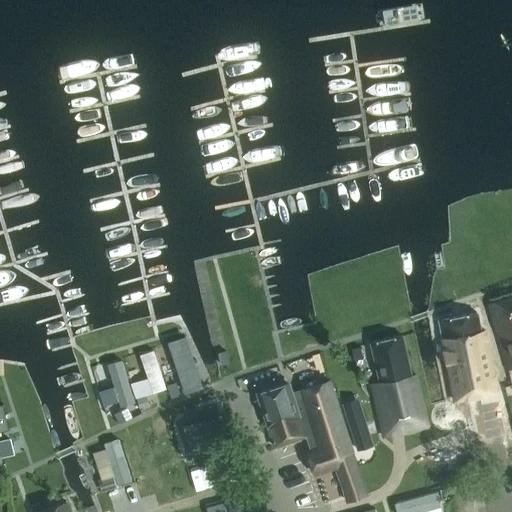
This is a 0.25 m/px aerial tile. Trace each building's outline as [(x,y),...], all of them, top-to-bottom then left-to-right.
[(511,297),(490,304),(509,367),(511,366),(511,297)] [(440,320),(455,397),(497,389),(485,328),(481,329),(477,312),(440,320)] [(403,335),(371,343),(381,382),(373,384),(385,436),(429,425),(417,373),(412,375),(403,335)] [(186,336),(169,342),(184,390),(201,384),(186,336)] [(152,347),(139,351),(152,394),(166,390),(152,347)] [(108,364),(121,407),(137,402),(123,359),(108,364)] [(275,446),(307,435),(311,449),(308,451),(315,474),(336,467),(348,501),(367,494),(343,420),(357,415),(349,390),(335,395),(330,380),(302,389),(304,395),(295,398),(290,382),(257,393),(275,446)] [(3,402),(0,402),(0,429),(9,428),(3,402)] [(220,413),(184,424),(192,452),(228,441),(220,413)] [(121,436),(134,478),(140,498),(155,494),(170,490),(167,483),(186,477),(164,415),(121,436)] [(104,441),(116,483),(134,478),(121,436),(104,441)] [(458,471),(455,460),(430,467),(428,458),(416,461),(422,482),(458,471)] [(214,460),(192,465),(195,477),(217,471),(214,460)] [(207,507),(208,511),(240,511),(254,508),(250,495),(207,507)] [(70,511),(67,502),(38,511),(70,511)]
